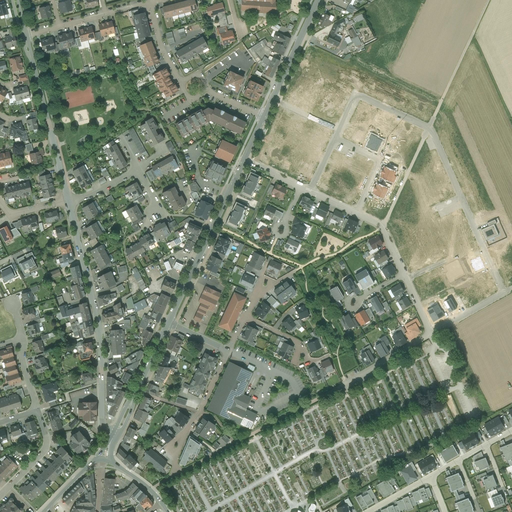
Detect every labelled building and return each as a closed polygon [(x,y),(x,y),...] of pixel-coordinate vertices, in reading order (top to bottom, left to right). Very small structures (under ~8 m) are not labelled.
[(193,0),(191,0),(190,0),(189,0),(189,1),(187,1),(190,11),(196,10),(196,7),(194,1),(193,0)] [(237,0),(238,3),(241,3),(241,11),(259,12),(259,13),(276,14),(276,3),(275,3),(274,0),(237,0)] [(69,1),(58,3),(61,13),(65,12),(66,13),(68,12),(68,11),(72,10),(69,1)] [(187,1),(184,2),(183,2),(182,3),(181,3),(184,13),(190,11),(187,1)] [(179,4),(175,5),(178,15),(184,13),(181,3),(180,3),(179,3),(179,4)] [(222,3),(213,5),(213,6),(206,8),(208,17),(217,14),(219,22),(226,20),(224,13),(222,3)] [(175,5),(171,5),(170,6),(169,6),(172,16),(178,15),(175,5)] [(355,8),(348,5),(346,11),(352,14),(355,8)] [(48,6),(39,9),(42,19),(51,16),(48,6)] [(166,7),(162,8),(164,14),(165,18),(172,16),(169,6),(168,7),(167,6),(166,7)] [(144,13),(133,16),(134,19),(133,21),(134,24),(135,25),(136,27),(147,24),(146,20),(146,17),(145,17),(144,13)] [(330,17),(323,13),(317,25),(324,28),(326,26),(327,27),(330,25),(332,22),(334,17),(330,15),(330,17)] [(111,22),(107,23),(106,23),(105,23),(108,34),(114,33),(113,28),(111,22)] [(105,23),(102,24),(102,25),(98,25),(100,32),(101,36),(102,36),(108,34),(105,23)] [(147,24),(136,27),(137,33),(148,30),(147,24)] [(339,27),(334,25),(330,35),(335,37),(340,27),(339,27)] [(85,29),(88,40),(94,38),(93,34),(91,27),(85,29)] [(85,28),(78,30),(81,42),(88,41),(88,40),(85,29),(85,28)] [(148,30),(137,33),(138,35),(139,36),(139,38),(139,39),(144,37),(150,36),(148,30)] [(227,33),(220,34),(220,35),(223,46),(230,44),(232,41),(234,41),(232,32),(227,33)] [(10,34),(11,37),(5,39),(7,46),(9,45),(10,47),(16,45),(13,33),(10,34)] [(71,33),(68,34),(67,34),(65,34),(64,34),(67,46),(68,46),(74,44),(73,40),(71,33)] [(283,36),(276,33),(273,39),(273,40),(274,41),(286,47),(290,39),(283,36)] [(64,34),(57,36),(60,44),(61,49),(68,48),(68,46),(67,46),(64,34),(65,34),(64,34)] [(335,37),(330,35),(326,42),(338,47),(341,40),(335,37)] [(47,39),(44,40),(40,41),(43,52),(54,49),(55,49),(53,43),(52,38),(48,39),(47,39)] [(202,38),(199,39),(198,39),(198,40),(197,41),(202,50),(207,48),(208,47),(206,45),(202,38)] [(197,41),(194,42),(193,42),(193,43),(192,44),(197,53),(202,50),(197,41)] [(274,41),(273,41),(271,46),(275,47),(273,51),(282,56),(286,47),(274,41)] [(141,46),(140,46),(142,52),(153,48),(150,42),(147,43),(141,46)] [(259,43),(251,48),(255,53),(263,48),(259,43)] [(197,53),(192,44),(190,44),(189,44),(189,45),(186,47),(192,56),(197,53)] [(192,56),(186,47),(184,48),(183,48),(182,49),(181,49),(187,59),(192,56)] [(153,48),(142,52),(143,55),(144,55),(145,58),(144,58),(145,58),(155,54),(153,48)] [(261,61),(255,53),(251,48),(247,50),(255,61),(258,66),(261,64),(263,63),(261,61)] [(187,59),(181,49),(180,50),(179,50),(179,51),(176,52),(181,62),(187,59)] [(155,54),(145,58),(144,58),(145,60),(144,62),(145,64),(147,65),(147,67),(153,65),(159,62),(155,54)] [(19,57),(10,60),(13,71),(15,71),(17,72),(18,72),(19,70),(22,69),(21,65),(22,65),(21,62),(20,62),(19,57)] [(270,65),(269,66),(276,70),(280,61),(273,58),(271,62),(270,65)] [(269,66),(263,63),(261,64),(264,68),(264,67),(267,71),(269,66)] [(153,65),(147,67),(149,70),(150,73),(154,72),(156,70),(154,67),(153,65)] [(276,70),(269,66),(267,71),(265,75),(272,78),(276,70)] [(155,74),(153,75),(157,82),(167,76),(168,76),(169,75),(165,68),(155,74)] [(237,75),(234,74),(230,72),(223,86),(228,88),(227,88),(230,90),(230,89),(236,92),(239,87),(240,87),(241,84),(240,84),(243,78),(237,75)] [(167,76),(157,82),(155,83),(158,87),(160,86),(162,91),(173,85),(172,85),(168,76),(167,76)] [(28,80),(23,81),(23,84),(27,84),(29,89),(31,89),(28,80)] [(254,83),(250,81),(244,96),(248,97),(247,98),(250,99),(256,101),(259,96),(261,93),(260,93),(263,87),(257,84),(254,83)] [(173,85),(162,91),(166,98),(169,96),(178,91),(174,84),(172,85),(173,85)] [(27,86),(20,88),(23,99),(30,97),(27,86)] [(20,88),(13,90),(14,95),(16,101),(23,99),(20,88)] [(213,111),(208,108),(202,112),(207,121),(209,120),(213,111)] [(220,111),(214,109),(213,111),(209,120),(225,127),(231,116),(224,113),(224,112),(221,110),(220,111)] [(201,110),(198,112),(196,112),(195,113),(194,114),(192,114),(191,115),(188,117),(195,129),(208,122),(207,121),(202,112),(201,110)] [(245,123),(236,119),(236,118),(233,116),(233,117),(231,116),(225,127),(240,134),(245,123)] [(188,117),(185,119),(183,119),(182,120),(181,121),(179,121),(178,123),(175,125),(182,136),(195,129),(188,117)] [(35,118),(26,121),(29,131),(38,129),(35,118)] [(156,136),(153,131),(157,129),(151,118),(145,122),(146,123),(140,126),(152,147),(164,140),(160,134),(156,136)] [(20,123),(16,124),(16,126),(11,127),(12,129),(11,130),(10,135),(13,136),(14,138),(22,136),(23,136),(22,132),(23,132),(23,131),(20,123)] [(146,151),(133,128),(128,131),(141,154),(142,153),(146,151)] [(236,148),(222,141),(215,155),(229,162),(236,148)] [(108,148),(106,149),(109,155),(118,150),(115,144),(114,145),(108,148)] [(39,152),(30,154),(32,165),(42,162),(40,156),(43,155),(42,150),(39,151),(39,152)] [(121,155),(118,150),(109,155),(112,160),(121,155)] [(9,152),(1,154),(4,166),(12,164),(9,152)] [(121,155),(112,160),(115,165),(124,160),(121,155)] [(172,157),(167,159),(172,168),(174,172),(179,169),(178,167),(172,157)] [(172,168),(167,159),(162,162),(167,171),(172,168)] [(124,160),(115,165),(117,170),(124,167),(127,165),(124,160)] [(167,171),(162,162),(157,165),(162,174),(167,171)] [(218,165),(212,162),(209,167),(205,176),(220,183),(226,168),(218,165)] [(157,165),(151,168),(152,169),(156,177),(162,174),(157,165)] [(75,170),(73,171),(74,174),(73,174),(75,177),(76,177),(86,172),(82,166),(81,167),(75,170)] [(86,172),(76,177),(77,179),(77,180),(78,183),(79,183),(89,177),(86,172)] [(250,172),(246,180),(248,181),(247,182),(246,182),(245,185),(246,185),(245,186),(243,186),(240,194),(250,199),(254,192),(255,192),(258,187),(259,185),(257,184),(261,177),(250,172)] [(45,175),(39,177),(41,184),(52,181),(51,178),(50,178),(49,174),(45,175)] [(89,177),(79,183),(80,185),(80,186),(81,189),(84,187),(90,184),(92,183),(89,177)] [(52,181),(41,184),(42,191),(54,188),(52,181)] [(29,182),(23,184),(25,195),(28,194),(31,193),(29,182)] [(136,182),(125,188),(125,189),(128,187),(129,189),(128,190),(130,193),(130,192),(139,188),(136,182)] [(195,183),(189,185),(191,191),(195,192),(196,192),(196,193),(198,193),(199,190),(195,183)] [(23,184),(17,185),(19,196),(22,195),(22,196),(25,195),(23,184)] [(286,189),(276,184),(274,187),(271,193),(272,194),(275,195),(275,196),(278,197),(277,197),(278,197),(282,198),(286,189)] [(17,185),(11,187),(14,198),(17,197),(19,196),(17,185)] [(274,187),(270,185),(266,193),(271,195),(272,194),(271,193),(274,187)] [(11,187),(5,188),(7,195),(8,199),(11,198),(14,198),(11,187)] [(174,187),(162,193),(168,206),(170,205),(174,211),(186,205),(181,196),(177,198),(175,194),(178,193),(174,187)] [(258,187),(255,192),(254,192),(250,199),(258,203),(264,190),(258,187)] [(42,191),(44,198),(49,197),(55,196),(54,191),(54,188),(42,191)] [(142,194),(139,188),(130,192),(132,194),(131,195),(132,197),(131,197),(132,198),(132,197),(133,199),(142,194)] [(195,192),(190,195),(194,202),(199,199),(196,193),(196,192),(195,192)] [(310,199),(304,197),(302,197),(299,204),(302,206),(301,207),(306,209),(306,208),(310,210),(313,204),(313,202),(309,200),(310,199)] [(96,201),(82,208),(84,211),(83,211),(85,214),(95,208),(99,206),(96,201)] [(201,201),(195,214),(206,219),(212,206),(201,201)] [(246,207),(236,202),(232,210),(234,211),(233,212),(232,212),(231,215),(232,215),(231,217),(229,216),(225,224),(236,229),(240,222),(241,222),(242,220),(244,215),(243,214),(246,207)] [(136,205),(126,211),(129,216),(139,211),(137,209),(138,208),(136,205)] [(328,208),(321,205),(320,208),(319,208),(318,210),(316,214),(317,214),(324,217),(328,208)] [(275,210),(267,206),(264,214),(272,218),(273,216),(275,210)] [(255,211),(246,207),(243,214),(244,215),(242,220),(249,224),(255,211)] [(95,208),(86,214),(87,216),(86,217),(88,220),(92,218),(99,214),(95,208)] [(283,214),(275,210),(273,216),(280,219),(283,214)] [(57,211),(44,214),(47,224),(51,223),(51,222),(55,221),(55,220),(59,219),(57,213),(57,211)] [(139,211),(129,216),(132,222),(141,218),(142,217),(141,214),(139,211)] [(343,215),(335,211),(333,215),(331,219),(339,223),(341,219),(343,215)] [(35,217),(30,219),(30,218),(28,218),(31,229),(37,227),(35,217)] [(304,221),(296,217),(293,224),(294,225),(295,223),(301,226),(303,223),(304,221)] [(28,218),(21,220),(22,226),(24,232),(31,230),(31,229),(28,218)] [(357,223),(349,219),(348,220),(345,228),(353,232),(357,223)] [(18,222),(12,224),(16,229),(19,228),(19,227),(22,226),(21,220),(18,221),(18,222)] [(169,223),(168,222),(165,224),(169,232),(173,230),(172,229),(169,223)] [(267,225),(260,222),(257,227),(258,231),(266,228),(267,225)] [(86,228),(85,228),(88,232),(87,233),(88,234),(89,234),(98,229),(95,223),(93,224),(86,228)] [(164,223),(161,225),(160,223),(157,225),(163,236),(165,235),(165,236),(169,234),(169,232),(165,224),(164,223)] [(192,224),(189,223),(189,224),(187,229),(186,230),(190,232),(191,233),(198,236),(201,229),(192,224)] [(301,226),(295,223),(294,225),(293,228),(293,229),(291,233),(302,238),(304,234),(307,235),(311,227),(303,223),(301,226)] [(157,225),(155,226),(155,228),(152,229),(154,232),(158,239),(163,236),(164,238),(163,236),(157,225)] [(6,226),(0,229),(0,231),(5,242),(12,238),(9,231),(6,226)] [(9,231),(12,238),(20,234),(15,228),(9,231)] [(65,228),(56,230),(58,238),(66,236),(65,232),(66,232),(65,228)] [(174,233),(178,238),(180,237),(190,232),(186,230),(187,229),(184,228),(174,233)] [(258,231),(257,231),(261,242),(270,239),(268,235),(270,235),(269,231),(267,232),(266,228),(258,231)] [(98,229),(89,234),(91,238),(90,238),(91,240),(95,238),(102,234),(98,229)] [(158,239),(154,232),(151,233),(154,239),(156,242),(157,243),(159,242),(158,239)] [(191,233),(190,232),(180,237),(181,241),(186,239),(189,236),(191,233)] [(198,236),(191,233),(189,236),(187,240),(195,243),(198,236)] [(148,234),(147,234),(145,235),(145,236),(143,237),(148,246),(151,245),(152,245),(154,244),(152,241),(152,240),(149,235),(148,234)] [(375,238),(374,238),(372,239),(372,240),(369,241),(373,249),(374,249),(377,247),(377,248),(380,246),(383,244),(378,236),(375,238)] [(143,237),(141,238),(140,239),(138,240),(140,242),(143,249),(146,248),(146,247),(148,246),(143,237)] [(224,239),(220,237),(217,243),(227,248),(230,242),(224,239)] [(293,242),(288,239),(284,247),(288,249),(287,250),(291,252),(291,250),(295,252),(298,244),(293,242)] [(195,243),(187,240),(184,248),(191,251),(195,243)] [(169,249),(176,245),(173,241),(167,244),(169,249)] [(140,242),(138,243),(137,243),(135,244),(135,245),(140,254),(142,252),(143,253),(145,251),(143,249),(140,242)] [(240,254),(243,244),(238,242),(235,252),(240,254)] [(227,248),(217,243),(214,250),(219,252),(224,255),(224,254),(227,248)] [(69,245),(61,247),(62,255),(71,252),(69,245)] [(93,249),(91,250),(93,254),(92,255),(94,257),(94,256),(104,251),(101,245),(100,245),(93,249)] [(140,254),(135,245),(133,246),(132,246),(130,247),(130,248),(135,256),(137,255),(138,255),(140,254)] [(130,248),(127,249),(125,250),(125,251),(126,253),(126,254),(127,256),(126,256),(128,260),(131,259),(132,257),(135,256),(130,248)] [(104,251),(94,256),(96,260),(95,260),(97,262),(107,256),(104,251)] [(384,251),(381,253),(381,252),(378,254),(378,255),(375,257),(379,264),(387,259),(388,259),(384,251)] [(71,252),(62,255),(64,262),(73,260),(71,252)] [(264,258),(254,253),(251,259),(262,264),(262,262),(264,258)] [(30,254),(17,259),(23,274),(36,268),(30,254)] [(107,256),(97,262),(99,265),(99,266),(100,268),(106,265),(110,262),(107,256)] [(217,259),(212,256),(209,261),(208,262),(218,267),(221,261),(217,259)] [(174,260),(170,258),(166,260),(167,262),(168,262),(170,267),(174,260)] [(262,264),(251,259),(249,265),(253,267),(258,270),(260,265),(261,265),(262,264)] [(272,261),(271,261),(269,263),(266,270),(269,271),(269,272),(274,274),(274,273),(277,275),(281,266),(272,261)] [(176,262),(173,268),(180,271),(183,266),(176,262)] [(387,263),(380,267),(380,266),(379,267),(381,271),(382,270),(389,266),(387,263)] [(11,265),(0,270),(3,277),(2,277),(5,282),(16,276),(15,272),(11,265)] [(389,266),(382,270),(381,271),(380,272),(384,279),(387,277),(387,278),(396,273),(391,265),(389,266)] [(78,266),(70,268),(72,276),(73,279),(80,277),(81,277),(78,266)] [(59,269),(49,273),(51,279),(61,275),(59,269)] [(366,269),(355,276),(359,283),(363,289),(366,288),(367,289),(377,282),(376,280),(373,281),(368,273),(369,273),(368,270),(367,271),(366,269)] [(105,274),(103,275),(97,278),(99,282),(98,282),(101,290),(115,284),(110,272),(105,274)] [(244,274),(240,283),(251,288),(255,279),(244,274)] [(80,277),(73,279),(75,285),(71,286),(75,300),(85,296),(82,286),(83,286),(82,283),(80,277)] [(145,285),(141,277),(136,280),(140,288),(144,285),(145,285)] [(350,279),(342,283),(348,293),(354,290),(356,289),(355,286),(350,279)] [(175,285),(165,280),(161,289),(171,294),(175,285)] [(276,296),(281,303),(295,292),(290,286),(290,287),(286,282),(281,285),(278,288),(274,291),(277,296),(276,296)] [(363,289),(359,283),(357,284),(357,285),(361,292),(367,289),(366,288),(363,289)] [(121,284),(116,287),(119,293),(124,290),(121,284)] [(400,284),(391,290),(395,297),(402,293),(404,292),(400,284)] [(221,293),(205,286),(198,302),(201,303),(193,320),(200,323),(203,316),(204,316),(208,308),(212,311),(221,293)] [(343,297),(337,286),(330,290),(336,302),(338,300),(343,297)] [(30,292),(22,295),(23,298),(25,304),(33,301),(32,297),(30,292)] [(234,293),(218,326),(230,332),(246,298),(234,293)] [(169,297),(161,294),(160,297),(157,304),(165,306),(165,307),(169,297)] [(105,296),(98,297),(99,306),(107,304),(106,300),(110,299),(109,295),(105,296)] [(160,297),(154,295),(151,302),(153,302),(157,304),(160,297)] [(62,296),(56,298),(58,307),(64,305),(62,296)] [(381,305),(376,296),(370,300),(378,312),(384,309),(383,309),(385,308),(383,303),(381,305)] [(402,300),(398,302),(403,310),(410,305),(406,297),(402,300)] [(144,299),(136,303),(140,310),(148,306),(144,299)] [(338,300),(336,302),(333,303),(336,309),(342,306),(338,300)] [(87,303),(79,305),(80,308),(81,312),(88,310),(87,303)] [(122,316),(119,303),(113,306),(114,308),(114,311),(115,311),(116,319),(117,319),(122,316)] [(268,307),(263,303),(260,306),(260,305),(257,309),(255,313),(262,318),(265,315),(267,312),(270,308),(268,307)] [(165,306),(157,304),(154,310),(162,314),(165,307),(165,306)] [(66,305),(59,307),(61,313),(68,311),(66,305)] [(299,307),(295,309),(300,319),(304,317),(305,317),(307,316),(308,315),(304,306),(304,305),(299,307)] [(32,308),(23,311),(25,320),(30,319),(35,317),(32,308)] [(68,311),(61,313),(63,317),(68,316),(81,312),(80,308),(68,311)] [(114,308),(108,310),(108,313),(101,314),(103,322),(116,319),(115,311),(114,311),(114,308)] [(369,308),(364,311),(369,321),(370,321),(372,319),(371,318),(374,316),(369,308)] [(81,312),(68,316),(70,322),(75,321),(82,319),(90,317),(88,310),(81,312)] [(162,314),(154,310),(151,317),(149,317),(146,316),(145,316),(144,319),(149,322),(152,320),(158,323),(162,314)] [(364,310),(356,315),(362,325),(369,321),(364,311),(364,310)] [(348,315),(344,317),(343,316),(340,317),(342,320),(340,321),(343,326),(345,326),(347,329),(349,328),(349,329),(354,326),(355,326),(351,319),(348,315)] [(293,323),(288,318),(282,324),(289,331),(295,325),(293,323)] [(90,319),(76,324),(71,326),(73,332),(92,325),(90,319)] [(144,319),(142,319),(139,327),(144,329),(145,330),(149,322),(144,319)] [(417,319),(406,325),(406,326),(408,328),(407,329),(412,337),(420,332),(416,324),(418,323),(419,323),(419,322),(417,319)] [(302,327),(296,320),(293,323),(295,325),(298,330),(302,327)] [(32,325),(27,326),(30,335),(40,332),(37,324),(37,323),(32,325)] [(92,325),(73,332),(75,337),(79,336),(79,338),(82,337),(94,334),(92,325)] [(254,329),(247,326),(246,329),(246,330),(245,332),(255,336),(257,331),(258,331),(254,329)] [(401,327),(395,331),(397,334),(400,332),(402,336),(405,334),(401,327)] [(145,330),(144,329),(141,337),(143,338),(142,340),(142,346),(146,347),(153,333),(145,330)] [(255,336),(245,332),(244,334),(243,334),(242,337),(249,341),(252,342),(255,336)] [(397,334),(393,336),(395,340),(394,340),(396,344),(397,343),(399,347),(406,343),(402,336),(400,332),(397,334)] [(178,339),(172,336),(169,342),(179,347),(182,341),(178,339)] [(390,344),(386,336),(379,340),(381,343),(383,342),(386,346),(390,344)] [(41,340),(32,343),(33,346),(32,347),(33,349),(34,350),(35,353),(44,350),(41,340)] [(311,342),(307,344),(311,352),(320,348),(318,341),(317,340),(311,342)] [(287,344),(283,343),(280,341),(277,347),(280,348),(291,353),(291,352),(293,347),(287,344)] [(84,344),(82,344),(83,349),(84,352),(80,353),(79,355),(80,359),(81,360),(90,358),(89,356),(91,354),(90,352),(93,351),(92,350),(93,349),(93,347),(92,347),(91,342),(84,344)] [(179,347),(169,342),(166,348),(172,351),(176,353),(179,354),(182,348),(179,347)] [(381,343),(375,347),(381,357),(389,352),(386,346),(383,342),(381,343)] [(370,345),(363,349),(365,352),(369,351),(371,354),(374,352),(370,345)] [(6,350),(0,351),(0,354),(0,356),(2,357),(3,360),(12,357),(13,356),(11,349),(11,348),(6,350)] [(291,353),(280,348),(278,354),(281,356),(287,359),(289,355),(290,355),(291,353)] [(140,351),(128,357),(132,364),(136,362),(140,360),(144,352),(140,351)] [(365,352),(361,355),(363,358),(362,359),(364,363),(365,362),(367,365),(375,361),(371,354),(369,351),(365,352)] [(217,359),(205,353),(189,386),(184,384),(183,387),(188,390),(188,388),(190,388),(200,393),(201,394),(217,359)] [(169,358),(163,356),(159,364),(166,367),(169,367),(174,368),(177,362),(170,361),(170,362),(168,361),(169,359),(169,358)] [(12,357),(3,360),(4,363),(5,364),(7,368),(14,365),(16,365),(15,361),(14,361),(12,357)] [(37,359),(35,360),(36,365),(35,365),(36,371),(37,371),(40,372),(40,373),(44,371),(46,368),(48,368),(46,362),(44,361),(43,358),(43,357),(37,359)] [(129,366),(126,368),(129,369),(135,372),(140,360),(136,362),(132,364),(129,366)] [(326,361),(321,364),(322,367),(325,373),(329,371),(329,372),(333,370),(329,361),(326,362),(326,361)] [(230,362),(207,410),(250,430),(257,416),(245,410),(250,399),(242,395),(253,373),(230,362)] [(114,365),(108,368),(111,374),(118,370),(117,369),(115,364),(114,365)] [(7,368),(5,368),(6,372),(8,373),(9,376),(18,373),(17,369),(16,370),(14,365),(7,368)] [(166,367),(158,366),(158,367),(155,373),(154,373),(154,374),(154,375),(155,375),(156,376),(156,375),(163,379),(169,367),(166,367)] [(314,367),(306,370),(308,374),(310,373),(313,382),(321,379),(318,372),(317,371),(317,370),(315,370),(314,367)] [(126,368),(120,371),(124,374),(121,381),(122,381),(126,373),(127,373),(129,369),(126,368)] [(9,376),(6,377),(7,382),(9,382),(9,385),(12,385),(21,382),(20,377),(19,377),(18,373),(9,376)] [(91,373),(82,374),(82,375),(81,376),(82,380),(83,380),(84,382),(92,380),(91,373)] [(127,373),(126,373),(122,381),(129,384),(133,376),(127,373)] [(163,379),(156,375),(154,379),(162,384),(165,379),(163,379)] [(55,383),(42,387),(46,402),(55,399),(52,391),(57,389),(55,383)] [(145,392),(150,394),(155,396),(160,398),(161,393),(158,392),(158,387),(154,385),(149,383),(145,392)] [(200,393),(190,388),(188,393),(198,398),(200,393)] [(18,396),(13,398),(16,409),(20,408),(19,406),(21,406),(19,399),(18,396)] [(117,396),(116,396),(114,400),(114,401),(113,403),(119,405),(122,399),(117,396)] [(150,399),(143,397),(138,409),(146,412),(148,408),(147,407),(147,406),(150,399)] [(187,401),(177,397),(175,403),(185,406),(187,401)] [(13,398),(8,399),(11,409),(13,408),(13,410),(16,409),(13,398)] [(109,398),(108,398),(106,398),(107,405),(107,407),(107,414),(114,417),(119,405),(113,403),(114,401),(111,399),(109,398)] [(8,399),(3,401),(6,412),(10,411),(9,409),(11,409),(8,399)] [(96,402),(83,403),(83,404),(78,404),(78,416),(83,415),(83,420),(88,420),(88,424),(94,424),(94,420),(96,420),(96,415),(96,405),(96,402)] [(146,412),(138,409),(134,418),(133,418),(143,423),(144,423),(146,419),(150,420),(151,416),(148,415),(148,413),(149,414),(149,413),(146,412)] [(51,412),(48,413),(50,422),(59,419),(58,415),(58,414),(57,411),(57,410),(51,412)] [(189,418),(180,412),(175,419),(174,420),(176,422),(183,426),(185,423),(186,424),(188,421),(187,420),(189,418)] [(70,414),(64,416),(71,422),(75,418),(70,414)] [(498,417),(491,421),(498,433),(502,430),(501,428),(503,426),(498,417)] [(71,422),(68,426),(71,428),(78,421),(75,418),(71,422)] [(59,419),(50,422),(53,431),(62,428),(59,419)] [(168,429),(174,424),(169,419),(166,422),(163,426),(165,428),(166,427),(168,429)] [(207,422),(203,419),(200,423),(198,426),(195,430),(199,433),(199,434),(205,439),(215,426),(208,421),(207,422)] [(33,421),(25,423),(27,432),(28,435),(29,435),(32,434),(33,437),(38,436),(37,433),(33,421)] [(491,421),(485,425),(486,427),(483,429),(486,433),(488,432),(490,434),(492,432),(494,435),(498,433),(491,421)] [(149,425),(144,423),(143,423),(140,429),(146,432),(149,425)] [(19,425),(10,428),(13,436),(21,434),(19,425)] [(136,431),(129,427),(125,435),(131,438),(132,439),(136,431)] [(168,429),(166,427),(165,428),(159,434),(167,443),(174,436),(172,433),(169,429),(168,429)] [(89,444),(79,432),(76,434),(75,433),(70,438),(73,441),(69,444),(77,453),(82,449),(83,451),(87,448),(86,447),(89,444)] [(230,440),(224,435),(221,438),(226,444),(230,440)] [(200,443),(189,436),(179,459),(180,460),(179,463),(184,466),(187,458),(193,461),(195,454),(197,455),(200,447),(198,447),(200,443)] [(511,442),(501,447),(504,454),(511,450),(511,442)] [(122,443),(116,456),(122,461),(127,456),(125,454),(127,453),(130,446),(125,444),(122,443)] [(67,452),(61,447),(56,452),(60,456),(67,463),(72,458),(66,453),(67,452)] [(167,463),(150,449),(143,457),(160,471),(167,463)] [(139,465),(128,455),(127,456),(122,461),(130,469),(134,472),(139,465)] [(60,456),(57,459),(58,460),(56,463),(61,468),(64,465),(66,467),(68,464),(67,463),(60,456)] [(12,460),(8,457),(2,462),(11,471),(12,472),(17,466),(13,462),(12,460)] [(486,458),(474,462),(477,467),(478,467),(480,470),(489,467),(486,459),(486,458)] [(56,463),(54,461),(51,464),(53,466),(51,468),(56,473),(59,470),(60,472),(63,469),(61,468),(56,463)] [(11,471),(2,462),(0,464),(0,477),(2,480),(3,481),(6,477),(5,477),(8,474),(8,475),(11,471)] [(51,468),(49,466),(46,469),(48,471),(45,473),(51,479),(54,476),(55,477),(57,475),(56,473),(51,468)] [(416,478),(410,467),(403,471),(401,471),(408,484),(412,481),(416,478)] [(45,473),(44,472),(41,475),(42,476),(40,479),(46,484),(48,481),(50,482),(52,480),(51,479),(45,473)] [(92,473),(84,478),(83,479),(89,491),(93,490),(94,490),(92,473)] [(459,473),(446,478),(449,485),(462,480),(461,476),(460,476),(459,473)] [(488,478),(484,480),(486,486),(487,490),(494,487),(497,486),(496,484),(494,477),(493,475),(492,475),(487,477),(488,478)] [(40,479),(38,477),(35,480),(37,482),(35,484),(40,489),(43,486),(45,488),(47,485),(46,484),(40,479)] [(114,479),(105,478),(104,484),(103,487),(113,488),(114,479)] [(89,491),(83,479),(79,482),(83,490),(85,493),(87,492),(89,491)] [(390,485),(387,479),(377,485),(384,497),(395,491),(391,484),(390,485)] [(462,480),(449,485),(452,492),(464,487),(463,484),(464,484),(462,480)] [(32,481),(30,484),(32,485),(29,487),(26,484),(23,487),(22,486),(19,490),(31,501),(38,494),(39,495),(42,491),(40,489),(35,484),(32,481)] [(79,482),(62,499),(68,505),(83,490),(79,482)] [(133,483),(125,491),(115,495),(117,502),(129,498),(138,488),(133,483)] [(113,488),(103,487),(104,487),(103,493),(102,496),(103,496),(102,505),(111,504),(113,488)] [(424,487),(418,490),(419,491),(412,493),(416,502),(422,500),(423,502),(429,500),(424,487)] [(138,488),(129,498),(135,503),(136,501),(139,503),(146,497),(147,496),(138,488)] [(488,499),(491,508),(495,507),(491,498),(498,495),(496,489),(487,493),(490,498),(488,499)] [(93,490),(89,491),(87,492),(87,498),(91,498),(95,498),(94,495),(93,490)] [(363,510),(368,507),(367,506),(373,502),(369,494),(363,498),(361,495),(356,498),(363,510)] [(498,495),(491,498),(495,507),(504,504),(503,501),(504,500),(502,497),(502,498),(501,494),(498,495)] [(408,496),(402,498),(403,499),(396,502),(400,511),(407,508),(408,511),(413,508),(408,496)] [(146,497),(139,503),(144,508),(147,505),(149,507),(153,504),(146,497)] [(9,501),(6,505),(4,505),(2,507),(1,506),(0,506),(0,508),(0,511),(19,511),(20,511),(21,511),(23,511),(23,510),(21,508),(20,508),(18,506),(16,506),(15,505),(15,503),(13,501),(13,500),(12,498),(11,498),(9,500),(9,501)] [(87,498),(84,499),(81,500),(76,503),(77,505),(94,507),(95,498),(91,498),(87,498)] [(469,498),(456,503),(459,510),(472,505),(470,501),(469,498)]
